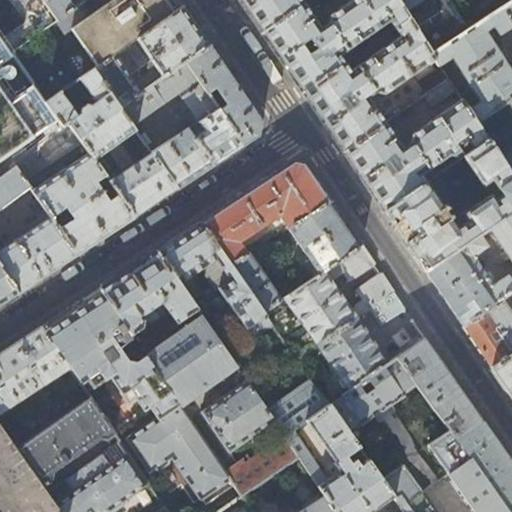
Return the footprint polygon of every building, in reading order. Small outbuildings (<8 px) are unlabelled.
[(44,0),(58,19),(75,7),(70,0),(44,0)] [(111,0),(92,14),(71,29),(72,29),(96,66),(178,8),(172,0),(111,0)] [(238,0),(242,5),(261,33),(303,4),(300,0),(238,0)] [(397,0),(351,0),(330,15),(328,24),(321,29),(303,4),(261,33),(283,65),(302,92),(344,64),(339,56),(369,35),(371,40),(378,35),(375,31),(390,21),(395,29),(410,19),(405,11),(397,0)] [(397,0),(405,11),(420,0),(397,0)] [(439,0),(420,0),(405,11),(410,19),(417,29),(447,11),(439,0)] [(511,0),(480,0),(422,38),(432,53),(511,0)] [(511,0),(432,53),(435,58),(439,65),(452,56),(481,102),(468,110),(476,122),(511,98),(511,73),(485,32),(493,26),(499,34),(511,25),(511,0)] [(58,19),(56,20),(65,33),(72,29),(71,29),(92,14),(83,1),(75,7),(58,19)] [(209,45),(196,25),(182,6),(178,8),(96,66),(92,69),(120,108),(186,61),(209,45)] [(417,29),(410,19),(395,29),(401,37),(350,72),(344,64),(302,92),(322,121),(343,152),(385,123),(368,98),(376,93),(384,94),(435,58),(432,53),(422,38),(417,29)] [(209,45),(186,61),(197,79),(200,83),(207,93),(215,88),(226,105),(219,110),(242,146),(251,140),(258,135),(261,121),(237,86),(209,45)] [(197,79),(186,61),(120,108),(132,125),(197,79)] [(132,125),(120,108),(92,69),(79,78),(94,101),(90,105),(86,103),(80,107),(80,111),(77,113),(61,91),(46,101),(64,126),(68,123),(82,142),(89,152),(94,159),(135,130),(132,125)] [(429,93),(449,80),(442,69),(422,82),(429,93)] [(456,91),(449,80),(429,93),(425,96),(433,106),(456,91)] [(211,99),(207,93),(200,83),(181,97),(197,121),(217,108),(215,105),(211,99)] [(511,98),(476,122),(487,140),(511,179),(511,98)] [(487,140),(476,122),(468,110),(462,100),(412,134),(410,144),(403,148),(385,123),(343,152),(366,185),(384,211),(426,182),(421,174),(470,141),(475,149),(487,140)] [(219,110),(217,108),(197,121),(204,131),(194,138),(214,165),(228,155),(242,146),(219,110)] [(395,117),(398,122),(404,117),(401,112),(395,117)] [(68,123),(64,126),(15,165),(25,180),(82,142),(68,123)] [(187,128),(151,152),(177,189),(195,177),(214,165),(194,138),(187,128)] [(138,134),(144,143),(148,140),(143,131),(138,134)] [(511,179),(487,140),(475,149),(464,156),(490,195),(463,213),(463,214),(457,218),(450,217),(467,241),(478,234),(489,227),(511,210),(511,179)] [(109,181),(94,159),(89,152),(31,190),(50,217),(76,255),(104,237),(134,217),(109,181)] [(151,152),(109,181),(134,217),(156,203),(177,189),(151,152)] [(245,192),(199,222),(229,264),(247,253),(239,241),(279,214),(287,226),(329,200),(316,180),(304,163),(293,160),(245,192)] [(25,180),(15,165),(0,177),(0,249),(4,247),(0,242),(0,207),(29,186),(25,180)] [(450,217),(426,182),(384,211),(404,240),(425,271),(467,241),(450,217)] [(346,223),(329,200),(287,226),(320,273),(361,246),(346,223)] [(511,210),(489,227),(511,259),(511,210)] [(50,217),(4,247),(0,249),(0,267),(18,293),(50,273),(76,255),(50,217)] [(178,236),(156,251),(179,284),(200,270),(214,290),(216,289),(217,291),(218,290),(252,338),(272,325),(263,312),(229,264),(199,222),(178,236)] [(488,247),(478,234),(467,241),(425,271),(444,300),(463,326),(503,299),(511,292),(511,280),(509,276),(494,286),(473,258),(488,247)] [(374,264),(361,246),(320,273),(285,297),(318,343),(355,318),(370,308),(393,292),(380,274),(357,290),(363,299),(355,305),(356,307),(350,311),(329,281),(343,272),(349,280),(374,264)] [(179,284),(156,251),(128,269),(99,288),(130,334),(146,324),(146,325),(160,316),(158,313),(162,311),(157,304),(162,301),(177,322),(196,309),(179,284)] [(248,252),(247,253),(229,264),(263,312),(282,299),(248,252)] [(0,305),(18,293),(0,267),(0,305)] [(67,309),(40,327),(67,366),(85,390),(99,381),(93,372),(98,369),(104,378),(110,375),(128,404),(137,399),(144,407),(149,404),(158,416),(179,406),(145,355),(134,362),(127,360),(118,348),(133,338),(130,334),(99,288),(67,309)] [(405,309),(393,292),(370,308),(381,324),(405,309)] [(511,352),(511,312),(503,299),(463,326),(476,346),(491,367),(511,352)] [(145,355),(179,406),(235,367),(201,316),(144,355),(145,355)] [(387,364),(355,318),(318,343),(350,389),(387,364)] [(0,411),(67,366),(40,327),(24,338),(0,353),(0,411)] [(396,357),(416,384),(455,440),(481,420),(457,385),(425,338),(396,357)] [(511,352),(491,367),(511,396),(511,397),(511,352)] [(396,357),(387,364),(350,389),(337,398),(328,404),(348,434),(416,384),(396,357)] [(229,451),(273,421),(267,413),(245,381),(202,411),(229,451)] [(305,420),(328,404),(322,396),(312,382),(267,413),(273,421),(282,435),(291,429),(305,420)] [(332,390),(322,396),(328,404),(337,398),(332,390)] [(87,395),(15,447),(41,484),(47,480),(45,478),(50,474),(51,469),(100,435),(105,437),(112,431),(87,395)] [(348,434),(328,404),(305,420),(334,461),(333,462),(339,470),(327,478),(291,429),(282,435),(284,437),(298,457),(324,496),(335,511),(370,511),(393,497),(367,460),(355,468),(346,456),(358,448),(348,434)] [(225,473),(179,406),(158,416),(127,437),(149,470),(171,455),(201,498),(229,479),(225,473)] [(511,511),(511,464),(481,420),(455,440),(468,459),(506,511),(511,511)] [(15,447),(0,425),(0,511),(60,511),(54,503),(44,489),(41,484),(15,447)] [(241,496),(298,457),(284,437),(245,464),(243,461),(225,473),(229,479),(241,496)] [(99,451),(63,476),(72,490),(54,503),(60,511),(102,511),(147,481),(126,451),(109,463),(99,451)] [(506,511),(468,459),(448,473),(475,511),(436,511),(421,491),(419,493),(413,485),(394,498),(403,511),(506,511)] [(335,511),(324,496),(299,511),(335,511)]
